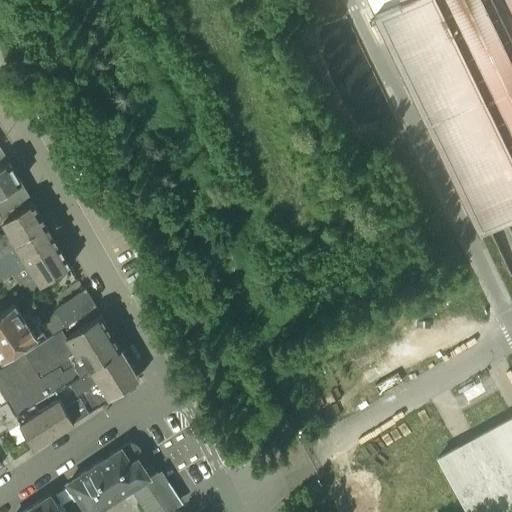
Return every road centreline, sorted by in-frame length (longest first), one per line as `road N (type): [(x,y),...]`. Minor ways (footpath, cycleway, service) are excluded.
road 1 (unclassified): [(164,388),(0,94)]
road 2 (residential): [(164,388),(0,494)]
